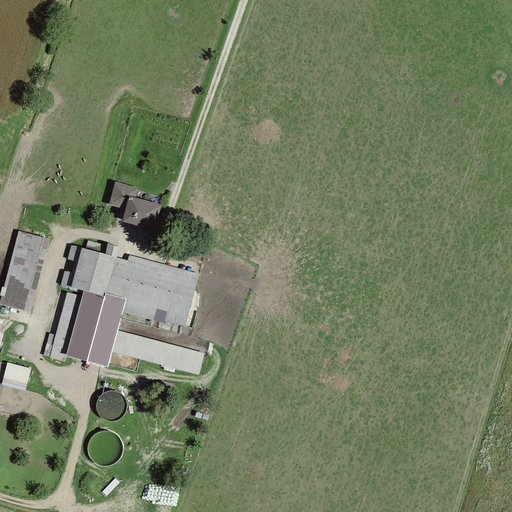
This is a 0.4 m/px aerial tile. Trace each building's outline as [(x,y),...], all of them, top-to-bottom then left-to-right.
[(115,182),(109,205),(125,209),(128,196),(135,198),(137,188),(115,182)] [(155,230),(161,205),(135,198),(128,196),(125,209),(122,222),(155,230)] [(49,239),(19,231),(0,300),(0,305),(30,313),(49,239)] [(88,241),(85,249),(105,254),(107,246),(88,241)] [(71,246),(60,285),(83,291),(105,296),(105,293),(126,299),(123,312),(166,324),(166,322),(185,326),(199,274),(129,256),(128,260),(116,257),(119,247),(108,244),(107,246),(105,254),(85,249),(71,246)] [(66,356),(108,367),(112,352),(117,331),(120,319),(123,312),(126,299),(105,293),(105,296),(83,291),(82,296),(66,356)] [(49,358),(65,362),(66,356),(82,296),(67,292),(55,335),(49,334),(43,355),(49,357),(49,358)] [(199,375),(204,353),(117,331),(112,352),(199,375)] [(30,369),(7,363),(1,385),(25,391),(30,369)] [(100,416),(127,414),(124,390),(98,393),(100,416)]
